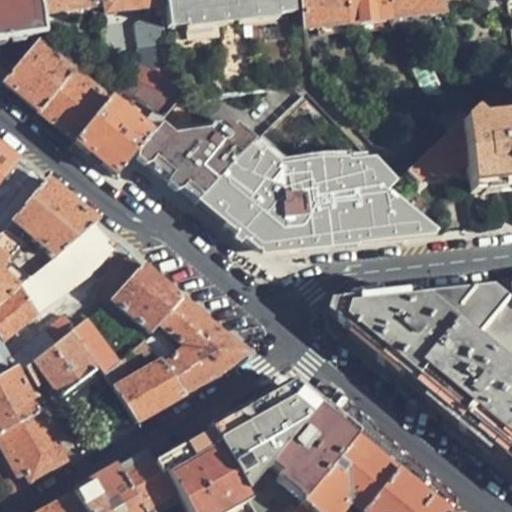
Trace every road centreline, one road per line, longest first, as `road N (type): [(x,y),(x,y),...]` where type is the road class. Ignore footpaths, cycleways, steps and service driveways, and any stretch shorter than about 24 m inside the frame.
road 1 (residential): [(0,114),(267,313)]
road 2 (residential): [(290,347),(13,511)]
road 3 (residential): [(290,347),(490,511)]
road 4 (residential): [(267,313),(311,283),(511,257)]
